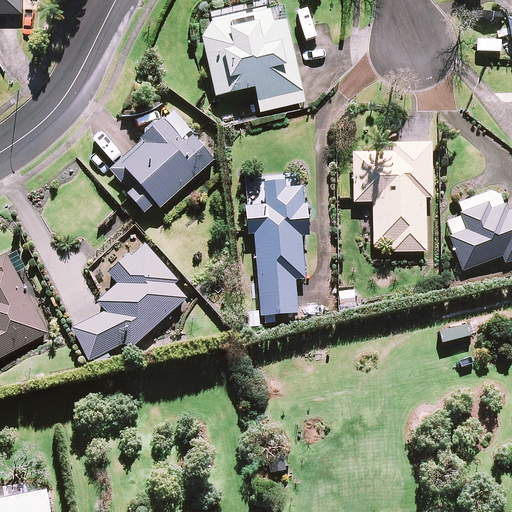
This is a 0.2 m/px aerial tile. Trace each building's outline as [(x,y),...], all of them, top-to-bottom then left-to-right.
[(0,0),(0,14),(23,14),(23,0),(0,0)] [(312,104),(293,21),(281,23),(279,10),(271,12),(270,4),(220,15),(222,23),(218,24),(209,38),(223,98),(260,89),(266,114),(312,104)] [(162,204),(167,209),(220,160),(199,137),(193,143),(172,120),(115,172),(153,213),(162,204)] [(400,152),(359,152),(360,205),(379,204),(380,247),(396,247),(396,254),(433,254),(433,200),(440,200),(439,144),(400,144),(400,152)] [(260,235),(266,317),(304,315),(302,280),(312,280),(309,236),(318,236),(316,204),(311,204),(310,188),(293,189),(292,182),(271,183),(273,206),(253,208),(255,236),(260,235)] [(455,238),(468,272),(507,257),(510,265),(511,264),(511,205),(498,211),(495,204),(466,215),(472,232),(455,238)] [(112,311),(106,317),(79,329),(95,362),(131,345),(135,350),(193,300),(181,286),(185,282),(152,245),(138,257),(136,254),(114,273),(124,284),(104,302),(112,311)] [(0,363),(54,336),(13,256),(0,262),(0,363)] [(353,292),(339,293),(340,313),(354,312),(353,292)] [(287,474),(282,454),(265,458),(269,478),(287,474)] [(0,499),(0,511),(55,511),(51,490),(0,499)]
